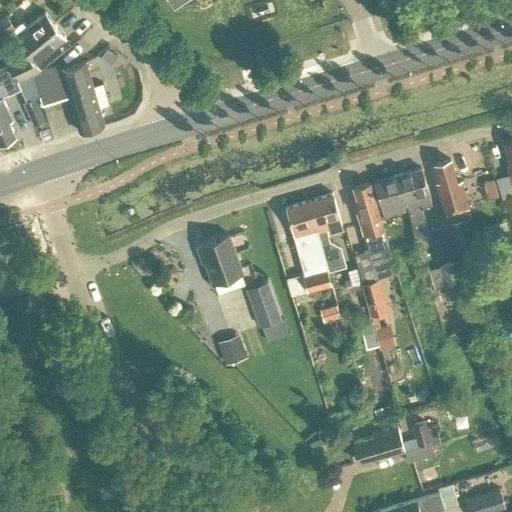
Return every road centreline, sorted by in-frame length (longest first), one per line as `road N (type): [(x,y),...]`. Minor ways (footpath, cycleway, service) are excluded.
road 1 (residential): [(66,279),(180,225),(478,130)]
road 2 (primary): [(172,129),(511,27)]
road 3 (unclassified): [(260,511),(116,389),(66,279)]
road 4 (residential): [(93,0),(152,57),(172,129)]
road 5 (primary): [(30,175),(172,129)]
